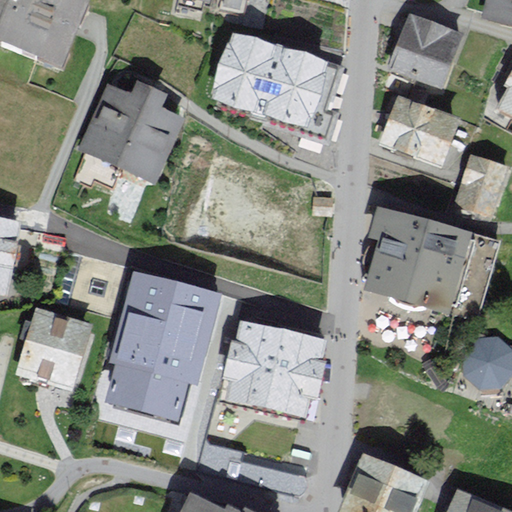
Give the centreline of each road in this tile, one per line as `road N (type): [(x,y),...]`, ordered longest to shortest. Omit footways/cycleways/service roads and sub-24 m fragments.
road 1 (residential): [(363,0),(339,352)]
road 2 (residential): [(339,352),(27,245)]
road 3 (residential): [(260,511),(106,467),(69,472),(32,511)]
road 4 (residential): [(339,352),(323,510)]
